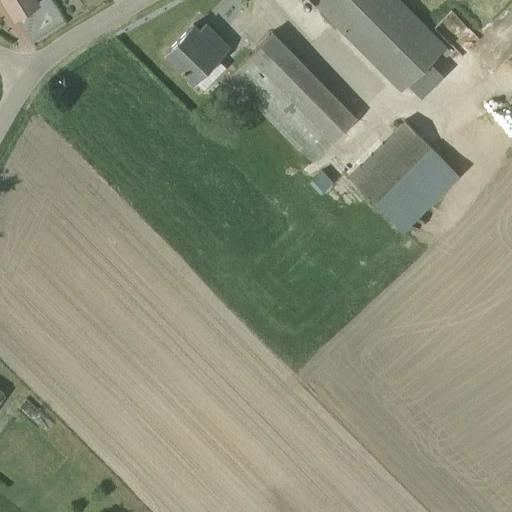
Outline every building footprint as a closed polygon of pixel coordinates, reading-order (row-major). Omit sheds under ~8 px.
[(1,0),(13,18),(13,19),(37,4),(34,0),(1,0)] [(399,0),(308,0),(399,90),(406,84),(419,97),(442,74),(429,61),(445,45),(399,0)] [(198,32),(192,26),(165,54),(203,91),(222,72),(213,63),(227,48),(204,26),(198,32)] [(272,32),(226,79),(310,162),(355,117),(272,32)] [(480,109),(485,117),(510,103),(506,95),(480,109)] [(457,173),(403,120),(347,177),(401,230),(457,173)] [(25,400),(18,408),(46,434),(53,426),(25,400)]
